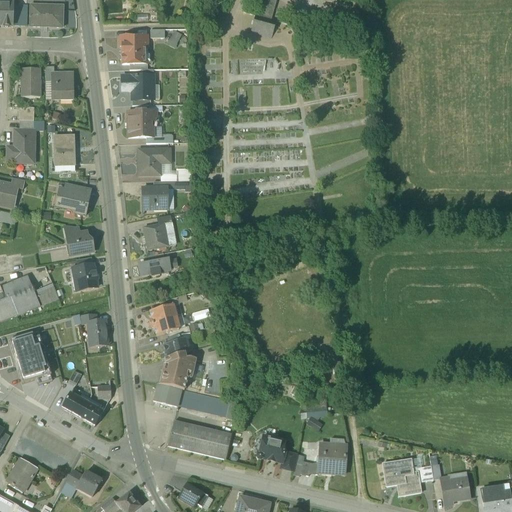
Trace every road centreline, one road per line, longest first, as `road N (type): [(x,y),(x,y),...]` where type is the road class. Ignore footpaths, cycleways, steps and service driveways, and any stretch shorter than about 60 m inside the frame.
road 1 (tertiary): [(139,456),(89,49)]
road 2 (residential): [(374,511),(139,456)]
road 3 (residential): [(139,456),(108,453),(0,393)]
